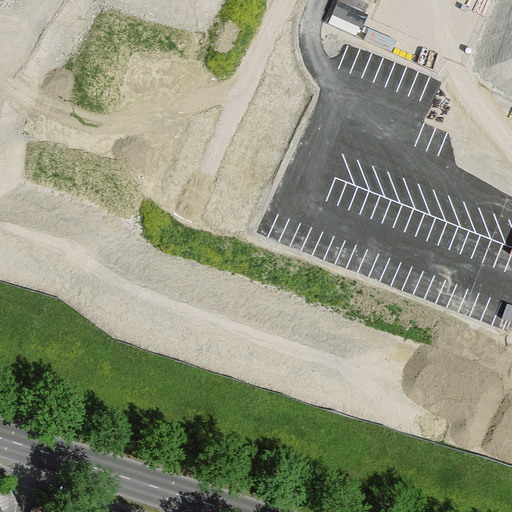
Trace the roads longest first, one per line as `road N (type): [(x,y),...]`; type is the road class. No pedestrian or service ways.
road 1 (secondary): [(469,503),(136,399),(42,351)]
road 2 (secondary): [(0,444),(234,511)]
road 3 (secondary): [(0,420),(42,420),(55,409),(57,374),(42,351)]
